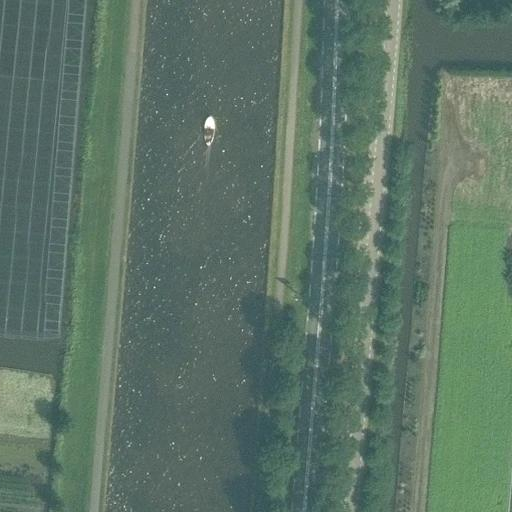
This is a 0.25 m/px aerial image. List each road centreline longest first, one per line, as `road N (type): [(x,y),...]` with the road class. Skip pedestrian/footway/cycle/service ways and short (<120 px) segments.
road 1 (unclassified): [(92,511),(130,0)]
road 2 (unclassified): [(353,511),(391,0)]
road 3 (primary): [(306,511),(341,0)]
